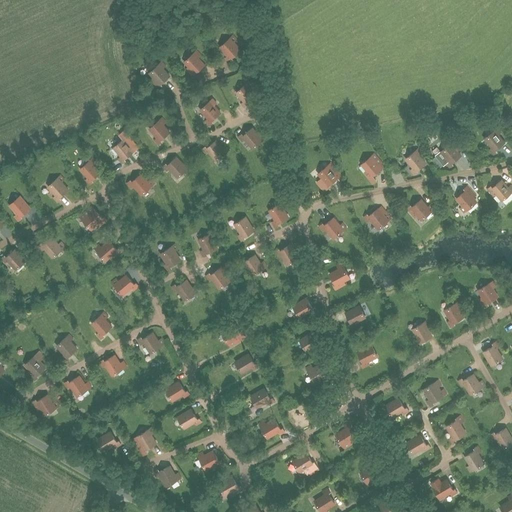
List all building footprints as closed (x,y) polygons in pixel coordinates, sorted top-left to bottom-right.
[(230,63),(233,60),(231,58),(240,50),(234,42),(236,40),(233,36),(220,47),(228,56),(226,58),(230,63)] [(194,77),(197,75),(195,73),(205,65),(198,57),(201,55),(197,51),(184,62),(192,71),(190,73),(194,77)] [(159,89),(162,86),(160,84),(170,76),(163,68),(166,66),(162,62),(150,73),(157,82),(155,84),(159,89)] [(246,108),(249,106),(247,104),(257,96),(250,88),(253,86),(249,82),(236,93),(244,101),(242,104),(246,108)] [(210,125),(213,123),(211,121),(221,113),(214,105),(217,103),(213,99),(201,110),(208,119),(206,121),(210,125)] [(159,145),(162,142),(160,140),(170,132),(163,125),(166,122),(162,118),(150,129),(157,138),(155,140),(159,145)] [(493,155),(496,153),(495,151),(505,143),(498,135),(501,133),(497,127),(483,139),(491,149),(489,150),(493,155)] [(259,136),(253,128),(243,136),(242,134),(239,137),(243,141),(245,139),(253,148),(265,138),(262,133),(259,136)] [(123,164),(126,161),(124,159),(134,151),(127,144),(130,141),(126,137),(114,148),(121,157),(119,159),(123,164)] [(223,148),(216,140),(207,149),(205,147),(202,149),(206,154),(209,152),(216,161),(229,150),(225,146),(223,148)] [(450,168),(453,165),(452,163),(462,155),(455,147),(458,145),(455,141),(441,152),(448,161),(446,163),(450,168)] [(415,175),(418,172),(417,170),(426,163),(419,155),(422,153),(419,149),(406,159),(413,168),(411,170),(415,175)] [(371,181),(373,178),(372,176),(382,168),(375,161),(378,158),(374,154),(362,165),(369,174),(367,176),(371,181)] [(187,168),(177,157),(167,166),(166,164),(163,166),(167,171),(170,169),(178,177),(187,168)] [(90,185),(93,182),(91,180),(101,172),(94,165),(96,162),(93,158),(80,169),(88,178),(86,180),(90,185)] [(331,163),(318,174),(324,180),(321,182),(327,190),(330,187),(329,185),(338,177),(340,180),(343,177),(331,163)] [(148,182),(141,174),(132,182),(130,180),(127,183),(131,188),(134,186),(141,195),(154,184),(151,180),(148,182)] [(58,202),(61,200),(59,198),(68,190),(62,182),(64,180),(61,176),(48,187),(56,195),(54,198),(58,202)] [(508,188),(502,180),(492,188),(490,187),(488,189),(492,194),(494,192),(502,201),(511,191),(511,187),(511,186),(508,188)] [(471,191),(467,186),(464,189),(466,190),(456,199),(463,206),(460,208),(464,213),(477,201),(474,198),(476,196),(471,191)] [(19,221),(22,218),(20,216),(30,208),(20,196),(10,205),(18,214),(15,216),(19,221)] [(410,206),(407,208),(411,213),(415,218),(418,216),(421,220),(434,209),(430,205),(428,207),(421,200),(412,208),(410,206)] [(275,227),(279,226),(277,223),(288,217),(283,208),(286,207),(283,202),(269,210),(275,220),(272,222),(275,227)] [(103,219),(94,209),(87,216),(84,213),(80,217),(91,229),(100,222),(102,224),(107,220),(104,217),(103,219)] [(385,216),(378,209),(368,216),(367,215),(364,217),(368,222),(371,220),(378,229),(391,218),(387,214),(385,216)] [(242,241),(245,239),(243,237),(254,230),(246,217),(235,224),(241,234),(238,236),(242,241)] [(340,226),(334,218),(324,226),(322,224),(319,226),(323,231),(326,229),(333,238),(346,228),(343,223),(340,226)] [(203,257),(207,255),(206,253),(217,248),(211,234),(199,239),(204,250),(201,251),(203,257)] [(59,244),(52,237),(43,245),(41,243),(38,246),(42,251),(45,248),(52,257),(65,246),(61,242),(59,244)] [(99,245),(95,248),(106,261),(111,256),(113,259),(117,256),(121,251),(119,249),(117,250),(109,241),(101,247),(99,245)] [(168,271),(171,268),(170,266),(180,260),(175,251),(178,249),(175,245),(161,254),(167,264),(165,265),(168,271)] [(296,253),(290,245),(280,251),(279,249),(275,251),(279,257),(281,255),(288,265),(301,256),(299,251),(296,253)] [(26,261),(15,249),(6,258),(4,256),(2,258),(6,263),(8,261),(16,270),(26,261)] [(261,264),(255,255),(245,262),(243,260),(240,262),(244,267),(246,265),(253,275),(267,266),(264,262),(261,264)] [(335,289),(341,287),(339,284),(350,278),(342,264),(337,266),(339,269),(330,274),(336,285),(334,286),(335,289)] [(230,281),(221,268),(211,275),(209,273),(206,276),(210,281),(212,279),(219,288),(230,281)] [(134,285),(126,275),(119,282),(116,279),(112,282),(123,295),(132,288),(134,290),(139,286),(136,283),(134,285)] [(192,288),(187,280),(176,287),(175,285),(172,287),(175,292),(178,290),(184,300),(198,291),(195,286),(192,288)] [(485,307),(488,305),(487,303),(497,297),(492,288),(495,286),(493,282),(478,290),(484,300),(481,302),(485,307)] [(313,309),(306,299),(293,306),(300,318),(310,312),(312,315),(317,311),(315,308),(313,309)] [(451,327),(454,325),(453,323),(464,317),(459,308),(462,306),(459,302),(444,310),(450,320),(448,322),(451,327)] [(351,328),(357,325),(355,323),(365,317),(360,306),(346,313),(351,324),(349,325),(351,328)] [(101,339),(104,337),(102,335),(112,326),(105,319),(108,317),(104,312),(92,323),(100,332),(97,334),(101,339)] [(419,346),(422,344),(421,342),(432,336),(427,327),(430,325),(427,321),(413,329),(419,339),(416,341),(419,346)] [(241,335),(235,324),(222,332),(228,344),(238,338),(240,340),(246,337),(244,334),(241,335)] [(320,342),(313,332),(300,340),(307,351),(317,345),(318,348),(324,344),(322,341),(320,342)] [(158,341),(153,333),(142,340),(141,338),(138,340),(141,345),(144,343),(150,353),(164,344),(161,339),(158,341)] [(66,361),(69,359),(68,357),(77,349),(70,341),(73,339),(69,334),(57,345),(65,354),(62,356),(66,361)] [(470,340),(477,343),(479,337),(473,334),(470,340)] [(366,347),(357,352),(359,356),(363,363),(361,364),(363,367),(368,365),(366,361),(378,355),(371,341),(365,344),(366,347)] [(491,365),(503,359),(497,349),(499,347),(496,342),(493,344),(494,346),(483,352),(491,365)] [(35,380),(38,378),(36,376),(45,367),(39,360),(41,358),(37,353),(25,365),(33,373),(31,376),(35,380)] [(255,363),(249,354),(235,362),(242,373),(252,366),(254,369),(259,365),(257,362),(255,363)] [(120,363),(115,355),(104,362),(103,360),(100,362),(103,367),(106,365),(112,375),(126,366),(123,362),(120,363)] [(328,374),(322,363),(313,368),(311,365),(307,368),(315,382),(325,376),(327,379),(332,376),(330,372),(328,374)] [(479,383),(474,374),(463,381),(462,379),(458,381),(462,386),(465,384),(471,394),(485,386),(482,381),(479,383)] [(85,384),(79,376),(69,383),(68,381),(65,383),(68,388),(71,386),(77,396),(91,387),(88,382),(85,384)] [(185,392),(179,381),(170,387),(168,384),(164,387),(173,401),(182,395),(184,397),(189,394),(187,391),(185,392)] [(430,406),(434,404),(432,402),(443,396),(438,387),(441,385),(438,381),(424,389),(430,399),(427,401),(430,406)] [(332,403),(342,396),(334,382),(323,389),(332,403)] [(270,399),(265,389),(251,396),(257,408),(267,402),(269,405),(274,401),(273,398),(270,399)] [(53,403),(47,395),(37,402),(36,400),(32,402),(36,407),(39,405),(45,415),(59,406),(56,401),(53,403)] [(405,409),(398,398),(385,406),(392,417),(402,411),(403,414),(409,411),(407,408),(405,409)] [(197,420),(191,409),(178,417),(184,428),(194,422),(196,425),(201,422),(199,418),(197,420)] [(456,421),(447,426),(453,436),(450,438),(453,443),(456,442),(455,439),(466,433),(460,424),(464,422),(460,415),(455,418),(456,421)] [(281,429),(276,419),(266,424),(264,421),(259,424),(268,438),(278,432),(279,435),(285,432),(283,428),(281,429)] [(345,449),(349,446),(347,443),(356,438),(349,427),(351,426),(350,422),(344,426),(346,428),(336,434),(345,449)] [(144,454),(147,452),(146,450),(156,443),(151,435),(154,433),(151,428),(137,437),(143,447),(140,448),(144,454)] [(511,442),(511,438),(506,428),(495,435),(494,432),(491,434),(494,440),(497,438),(503,448),(511,442)] [(117,442),(110,432),(97,440),(104,451),(114,445),(115,448),(121,444),(119,441),(117,442)] [(427,445),(420,435),(407,443),(413,454),(423,448),(425,451),(431,447),(429,444),(427,445)] [(470,472),(484,463),(478,453),(481,452),(477,446),(474,448),(476,450),(465,457),(470,465),(467,467),(470,472)] [(302,475),(306,472),(305,469),(313,464),(307,453),(309,452),(307,448),(301,452),(303,455),(293,461),(302,475)] [(219,462),(213,451),(204,456),(203,453),(198,455),(206,470),(216,464),(218,467),(223,464),(221,461),(219,462)] [(367,468),(361,472),(368,483),(375,479),(381,475),(374,464),(376,463),(374,460),(369,463),(368,462),(364,465),(367,468)] [(175,475),(170,466),(159,472),(158,470),(155,472),(158,477),(161,476),(166,486),(181,478),(178,473),(175,475)] [(222,479),(217,481),(225,496),(231,492),(233,495),(237,493),(243,490),(241,487),(239,488),(232,477),(224,482),(222,479)] [(439,478),(430,482),(432,484),(440,499),(450,493),(452,496),(457,492),(455,489),(453,490),(447,480),(442,483),(439,478)] [(321,511),(328,511),(326,509),(335,504),(328,493),(330,492),(328,489),(323,492),(325,495),(315,501),(321,511)] [(503,511),(511,511),(511,495),(509,498),(510,500),(500,507),(503,511)] [(400,509),(394,499),(385,504),(383,501),(379,504),(383,511),(396,511),(397,511),(403,511),(404,511),(402,508),(400,509)]
